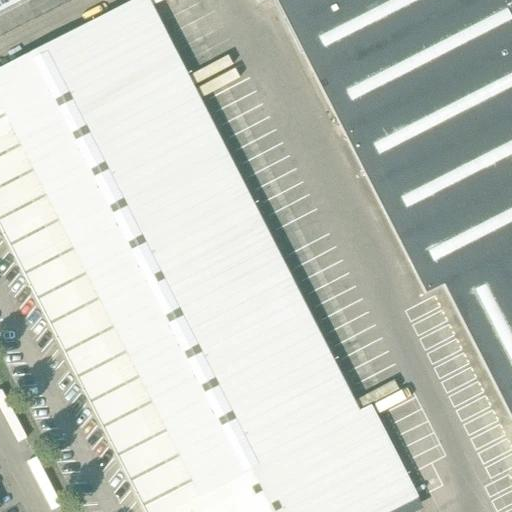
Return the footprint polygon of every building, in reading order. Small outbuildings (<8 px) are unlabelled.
[(0,0),(0,15),(29,0),(0,0)] [(273,0),(287,26),(338,0),(273,0)] [(338,0),(287,26),(315,80),(471,0),(338,0)] [(511,0),(471,0),(315,80),(342,133),(511,46),(511,0)] [(391,511),(417,499),(369,407),(348,418),(135,1),(0,69),(0,229),(144,511),(391,511)] [(511,46),(342,133),(425,295),(443,286),(497,258),(511,250),(511,46)] [(511,250),(497,258),(511,287),(511,250)] [(511,287),(497,258),(443,286),(497,392),(511,421),(511,287)] [(3,396),(0,397),(0,420),(17,450),(30,443),(3,396)]
